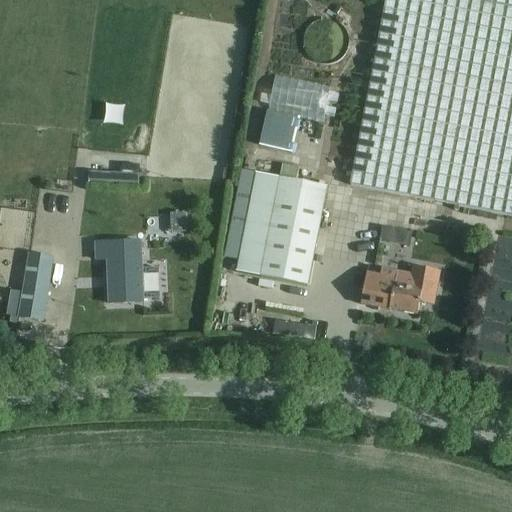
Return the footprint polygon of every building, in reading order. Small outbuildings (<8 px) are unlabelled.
[(511,0),(386,0),(351,186),(511,217),(511,0)] [(89,174),(89,183),(139,185),(140,167),(121,166),(121,176),(89,174)] [(308,287),(327,188),(252,173),(234,269),(261,274),(260,278),(308,287)] [(382,228),(380,242),(395,244),(397,230),(382,228)] [(142,240),(96,242),(97,260),(108,259),(110,305),(144,304),(144,301),(160,300),(159,270),(143,271),(142,258),(142,240)] [(54,260),(53,260),(30,256),(19,319),(43,323),(54,260)] [(381,271),(380,277),(367,274),(361,304),(418,316),(420,305),(433,308),(440,274),(412,269),(410,277),(381,271)] [(218,313),(229,318),(240,292),(229,287),(218,313)]
